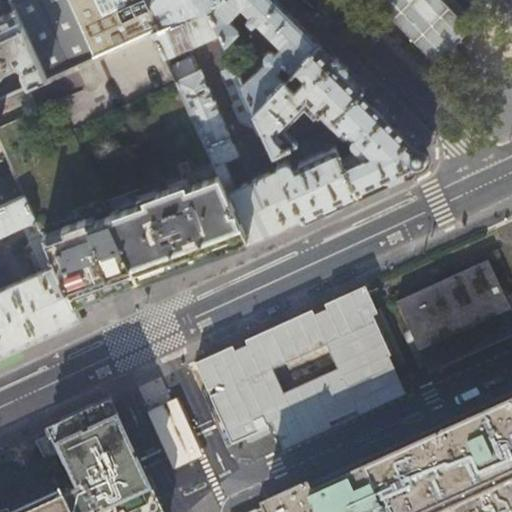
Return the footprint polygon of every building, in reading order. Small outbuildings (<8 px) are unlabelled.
[(0,0),(0,36),(24,24),(17,8),(0,15),(0,0)] [(13,0),(17,8),(24,24),(48,76),(155,28),(209,4),(212,0),(13,0)] [(245,83),(256,109),(286,78),(292,72),(320,43),(288,12),(275,0),(212,0),(209,4),(220,29),(227,43),(238,30),(228,20),(242,6),(251,15),(249,18),(249,20),(252,23),(255,23),(257,21),(282,45),(276,52),(274,50),(269,50),(266,53),(266,58),(268,60),(245,83)] [(155,28),(166,53),(204,36),(220,29),(209,4),(155,28)] [(0,94),(1,97),(48,76),(24,24),(0,36),(0,74),(3,72),(5,70),(18,65),(24,69),(23,73),(26,79),(0,91),(0,94)] [(155,28),(48,76),(139,277),(236,240),(248,236),(228,192),(216,164),(172,66),(166,53),(155,28)] [(259,135),(266,131),(256,109),(245,83),(227,43),(220,29),(204,36),(236,103),(233,104),(240,118),(256,127),(259,135)] [(266,131),(275,151),(288,145),(299,140),(285,126),(306,104),(316,113),(320,109),(331,120),(363,86),(339,63),(320,43),(292,72),(297,78),(292,84),(286,78),(256,109),(266,131)] [(172,66),(216,164),(226,160),(240,154),(203,71),(200,70),(194,56),(172,66)] [(37,219),(74,301),(82,298),(139,277),(48,76),(1,97),(0,97),(0,137),(17,176),(25,193),(37,219)] [(343,156),(358,192),(388,178),(423,162),(426,148),(394,116),(363,86),(331,120),(353,140),(357,149),(343,156)] [(288,145),(275,151),(282,167),(304,217),(328,206),(358,192),(343,156),(337,144),(294,163),(292,159),(294,158),(288,145)] [(228,192),(238,187),(226,160),(216,164),(228,192)] [(228,192),(248,236),(250,241),(293,222),(304,217),(282,167),(262,176),(260,171),(254,174),(256,179),(238,187),(228,192)] [(0,204),(25,193),(17,176),(0,183),(0,204)] [(0,235),(24,225),(37,219),(25,193),(0,204),(0,235)] [(0,355),(51,333),(82,319),(74,301),(37,219),(24,225),(36,254),(31,257),(39,274),(0,290),(0,355)] [(397,303),(429,374),(511,336),(511,311),(489,261),(397,303)] [(376,310),(366,288),(325,306),(328,311),(315,316),(313,312),(246,343),(248,347),(236,353),(233,349),(196,365),(208,392),(215,389),(218,395),(211,398),(233,446),(251,438),(270,429),(269,426),(272,424),(285,451),(407,395),(395,368),(392,362),(390,358),(397,354),(376,310)] [(407,363),(382,308),(376,310),(397,354),(390,358),(392,362),(395,368),(407,363)] [(511,511),(511,398),(310,490),(308,488),(300,492),(282,500),(275,503),(273,501),(249,511),(511,511)] [(159,406),(158,407),(170,434),(187,427),(180,421),(181,418),(182,416),(181,414),(180,411),(179,409),(177,408),(175,408),(173,407),(171,407),(169,407),(168,408),(166,409),(165,410),(159,406)] [(52,434),(35,442),(61,493),(69,511),(160,511),(110,408),(52,434)] [(274,481),(282,500),(300,492),(308,488),(316,485),(307,466),(274,481)] [(18,511),(69,511),(61,493),(18,511)]
